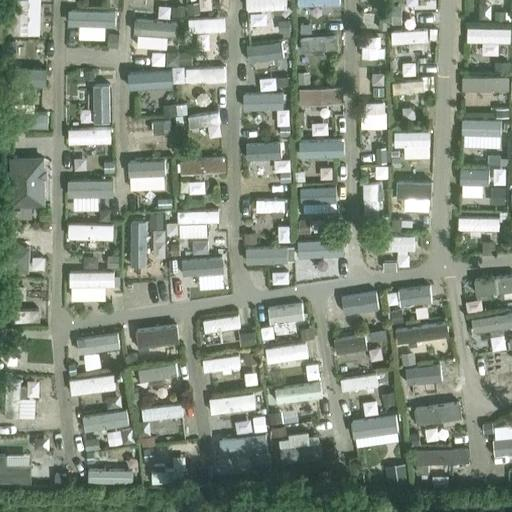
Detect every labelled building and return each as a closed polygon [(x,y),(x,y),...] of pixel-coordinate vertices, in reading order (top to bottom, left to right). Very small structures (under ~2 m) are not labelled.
[(48,37),(47,0),(22,0),(23,38),(48,37)] [(294,0),(253,0),(254,13),(295,12),(294,0)] [(338,0),(310,0),(312,11),(339,6),(338,0)] [(411,0),(412,16),(425,15),(425,11),(439,11),(438,0),(411,0)] [(479,57),(506,58),(507,45),(511,45),(511,30),(497,30),(497,0),(481,0),(481,30),(474,30),(474,45),(480,45),(479,57)] [(500,24),(511,25),(511,14),(501,13),(500,24)] [(199,34),(233,34),(233,20),(199,20),(199,34)] [(142,38),(180,38),(180,22),(142,22),(142,38)] [(442,45),(442,28),(402,29),(402,46),(442,45)] [(345,39),(308,40),(308,54),(346,53),(345,39)] [(371,41),(370,63),(388,64),(389,41),(371,41)] [(287,44),(254,49),(256,63),(289,58),(287,44)] [(229,50),(215,50),(215,64),(229,64),(229,50)] [(178,55),(177,65),(194,67),(196,58),(178,55)] [(20,70),(19,86),(53,87),(54,62),(41,61),(41,71),(20,70)] [(180,68),(180,85),(192,85),(192,67),(180,68)] [(392,82),(391,68),(379,69),(379,83),(392,82)] [(233,69),(194,70),(194,86),(234,85),(233,69)] [(270,84),(270,69),(258,69),(258,84),(270,84)] [(137,89),(178,91),(179,74),(138,72),(137,89)] [(87,90),(87,101),(109,101),(108,76),(79,76),(79,90),(87,90)] [(469,94),(511,94),(511,79),(470,78),(469,94)] [(277,91),(295,89),(294,80),(277,81),(277,91)] [(399,82),(400,96),(431,95),(431,81),(399,82)] [(349,88),(307,89),(307,107),(331,106),(332,123),(320,123),(321,137),(334,137),(334,125),(346,125),(345,112),(350,112),(349,88)] [(393,98),(392,88),(377,88),(378,99),(393,98)] [(291,112),(292,98),(250,96),(249,110),(291,112)] [(393,104),(367,104),(368,131),(394,131),(393,104)] [(42,114),(42,110),(12,109),(11,130),(56,131),(57,114),(42,114)] [(296,125),(296,112),(283,113),(284,125),(296,125)] [(226,114),(197,116),(198,129),(227,128),(226,114)] [(469,121),(469,137),(510,138),(511,122),(469,121)] [(135,146),(155,147),(156,136),(178,137),(178,124),(136,122),(135,146)] [(117,130),(75,131),(75,149),(118,148),(117,130)] [(438,133),(401,133),(401,150),(438,150),(438,133)] [(306,161),(352,160),(351,141),(306,142),(306,161)] [(253,180),(287,179),(286,145),(253,145),(253,180)] [(382,167),(393,167),(394,151),(383,150),(382,167)] [(18,160),(19,208),(54,207),(53,160),(18,160)] [(189,160),(188,173),(230,176),(231,162),(189,160)] [(137,193),(172,192),(171,162),(136,163),(137,193)] [(394,182),(395,169),(382,168),(381,181),(394,182)] [(511,184),(511,171),(467,173),(468,186),(511,184)] [(101,215),(120,215),(119,182),(76,182),(77,214),(90,213),(90,201),(101,201),(101,215)] [(407,213),(437,214),(438,183),(408,182),(407,213)] [(370,185),(370,219),(386,219),(385,185),(370,185)] [(497,188),(496,205),(510,206),(511,189),(497,188)] [(309,215),(330,215),(330,203),(343,203),(343,189),(308,190),(309,215)] [(263,201),(263,214),(292,214),(292,201),(263,201)] [(214,225),(226,225),(226,212),(186,213),(186,240),(215,239),(214,225)] [(285,226),(285,216),(260,216),(261,227),(285,226)] [(506,233),(507,220),(465,219),(465,232),(506,233)] [(305,234),(330,236),(330,222),(306,220),(305,234)] [(155,224),(138,223),(137,267),(154,267),(155,224)] [(76,225),(75,241),(123,242),(123,226),(76,225)] [(157,235),(156,250),(170,251),(171,236),(157,235)] [(394,238),(394,251),(429,250),(429,237),(394,238)] [(308,245),(309,267),(330,266),(329,257),(344,257),(344,245),(308,245)] [(253,249),(253,266),(298,265),(297,248),(253,249)] [(224,259),(219,273),(230,277),(235,263),(224,259)] [(123,288),(123,273),(105,273),(105,260),(90,261),(90,273),(76,273),(77,289),(123,288)] [(181,274),(219,276),(219,262),(182,261),(181,274)] [(511,289),(511,274),(474,278),(476,293),(511,289)] [(431,284),(400,288),(402,303),(432,300),(431,284)] [(78,290),(79,299),(104,298),(103,289),(78,290)] [(376,290),(343,296),(345,313),(379,308),(376,290)] [(275,309),(277,325),(312,322),(310,305),(275,309)] [(511,325),(511,311),(471,318),(473,332),(511,325)] [(18,313),(18,324),(47,324),(47,312),(18,313)] [(246,318),(210,320),(211,344),(226,343),(226,333),(247,332),(246,318)] [(449,334),(447,321),(396,328),(398,342),(449,334)] [(143,332),(146,351),(186,345),(183,327),(143,332)] [(266,329),(268,341),(289,339),(287,327),(266,329)] [(368,349),(365,334),(334,338),(337,353),(368,349)] [(28,365),(28,335),(16,335),(16,365),(28,365)] [(94,351),(125,351),(125,336),(93,336),(94,351)] [(272,350),(274,366),(315,360),(313,344),(272,350)] [(42,371),(41,351),(28,352),(28,372),(42,371)] [(511,363),(511,352),(482,356),(483,367),(511,363)] [(210,374),(221,373),(222,380),(248,378),(247,357),(209,360),(210,374)] [(145,379),(187,381),(188,364),(146,362),(145,379)] [(457,375),(456,362),(403,367),(405,382),(428,380),(428,384),(439,383),(438,377),(457,375)] [(378,385),(377,372),(341,377),(343,390),(378,385)] [(76,379),(77,395),(122,394),(122,377),(76,379)] [(35,379),(34,401),(60,401),(61,379),(35,379)] [(26,421),(29,383),(15,382),(13,420),(26,421)] [(284,407),(330,398),(327,382),(281,391),(284,407)] [(221,394),(221,409),(248,407),(247,393),(221,394)] [(462,418),(460,402),(414,409),(416,424),(462,418)] [(169,433),(168,422),(190,419),(189,406),(150,410),(153,435),(169,433)] [(89,419),(91,434),(132,428),(130,412),(89,419)] [(399,431),(396,413),(352,420),(355,437),(399,431)] [(511,436),(493,438),(494,454),(511,452),(511,436)] [(287,441),(287,465),(323,464),(323,450),(304,450),(304,440),(287,441)] [(469,462),(469,447),(414,448),(414,463),(417,463),(417,473),(429,472),(429,463),(469,462)] [(128,450),(130,481),(143,481),(141,449),(128,450)] [(0,456),(0,482),(49,484),(49,458),(0,456)] [(409,489),(406,463),(386,465),(389,491),(409,489)]
